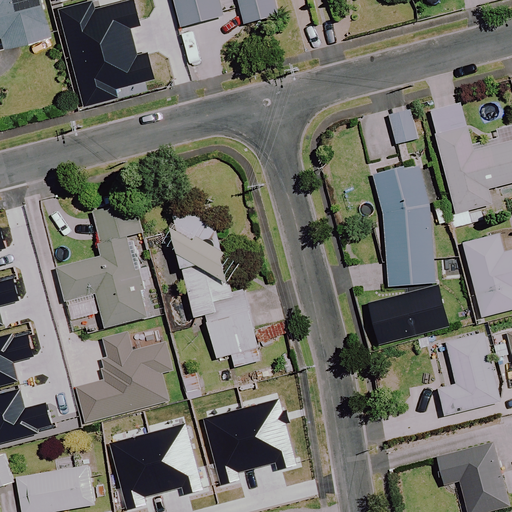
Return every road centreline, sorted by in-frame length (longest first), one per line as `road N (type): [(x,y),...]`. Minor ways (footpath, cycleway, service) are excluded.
road 1 (residential): [(356,511),(313,275),(267,105)]
road 2 (residential): [(267,105),(0,172)]
road 3 (residential): [(511,38),(267,105)]
